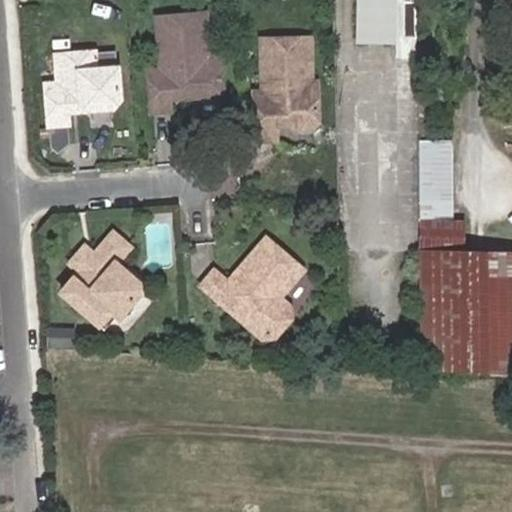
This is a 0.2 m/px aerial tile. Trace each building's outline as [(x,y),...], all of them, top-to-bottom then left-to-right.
[(417,44),(415,0),(357,0),(357,42),(395,42),(396,0),(402,0),(402,44),(417,44)] [(209,59),(205,16),(157,19),(161,72),(148,73),(151,113),(170,112),(169,100),(169,93),(184,92),(191,98),(216,97),(222,89),(220,58),(209,59)] [(311,134),(318,126),(317,85),(312,85),(311,42),(263,43),(264,95),(257,95),(258,144),(277,144),(277,125),(277,117),(289,117),(289,125),(289,127),(296,134),(311,134)] [(119,101),(117,70),(96,71),(94,53),(56,56),(58,84),(45,85),(48,126),(67,125),(66,112),(66,105),(80,104),(89,111),(112,109),(119,101)] [(89,111),(80,104),(66,105),(66,112),(89,111)] [(289,125),(289,117),(277,117),(277,125),(289,125)] [(153,265),(177,263),(172,221),(149,223),(153,265)] [(511,376),(511,254),(464,254),(464,223),(421,222),(422,371),(511,376)] [(138,295),(138,284),(115,264),(130,247),(113,233),(94,255),(87,262),(78,254),(70,262),(79,271),(61,292),(89,318),(101,304),(117,319),(138,295)] [(279,300),(302,273),(265,241),(239,272),(239,279),(243,282),(234,292),(227,285),(214,274),(201,288),(262,341),(273,340),(290,320),(289,309),(279,300)] [(94,255),(85,246),(78,254),(87,262),(94,255)] [(234,292),(243,282),(239,279),(239,272),(227,285),(234,292)]
